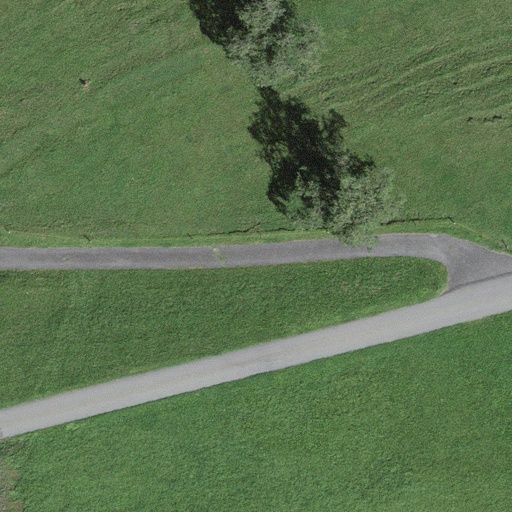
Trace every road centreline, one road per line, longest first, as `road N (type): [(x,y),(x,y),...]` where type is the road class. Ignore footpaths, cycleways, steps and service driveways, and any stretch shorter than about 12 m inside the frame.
road 1 (unclassified): [(0,427),(511,293)]
road 2 (track): [(507,294),(472,261),(422,245),(89,262),(0,257)]
